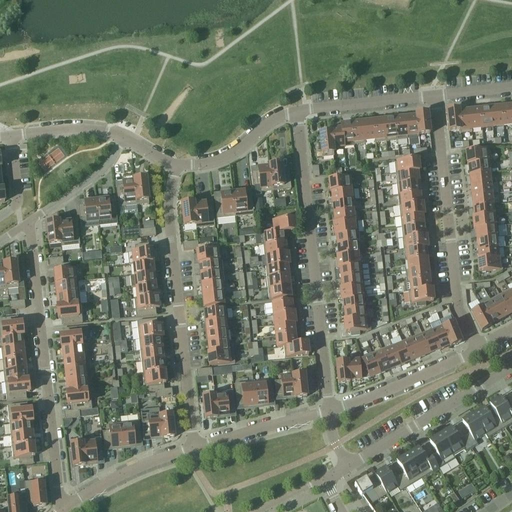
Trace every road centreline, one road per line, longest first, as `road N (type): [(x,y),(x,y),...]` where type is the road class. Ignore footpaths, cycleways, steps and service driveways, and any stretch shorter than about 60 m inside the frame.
road 1 (residential): [(329,411),(295,111)]
road 2 (residential): [(60,510),(28,222)]
road 3 (residential): [(175,166),(166,215),(192,449)]
road 4 (residential): [(475,351),(456,305),(432,96)]
road 5 (residential): [(347,466),(511,367)]
road 6 (residential): [(329,411),(475,351)]
road 7 (residential): [(60,510),(130,471),(192,449)]
road 8 (residential): [(192,449),(329,411)]
road 9 (residential): [(295,111),(432,96)]
road 10 (residential): [(175,166),(224,160),(295,111)]
road 11 (residential): [(28,222),(97,175),(123,139)]
